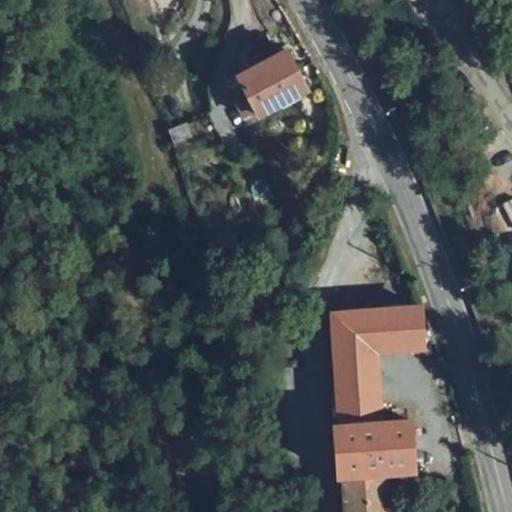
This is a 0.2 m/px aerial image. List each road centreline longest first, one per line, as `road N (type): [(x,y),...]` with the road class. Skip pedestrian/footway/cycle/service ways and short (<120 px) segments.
road 1 (tertiary): [(507,511),(452,310),(385,162),(293,0)]
road 2 (residential): [(511,121),(439,9)]
